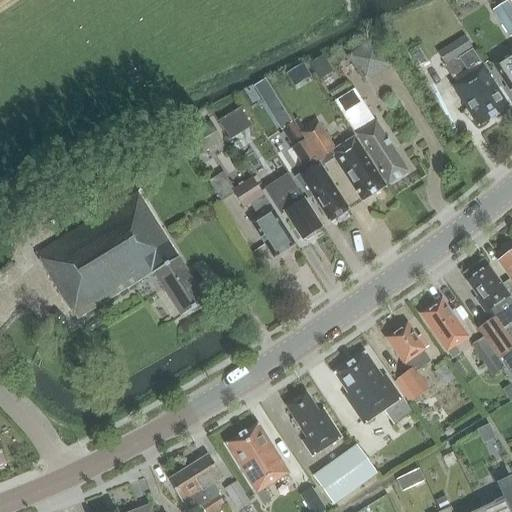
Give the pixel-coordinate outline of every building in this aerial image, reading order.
[(509,38),(511,35),(511,13),(506,3),(492,11),(509,38)] [(508,108),(498,92),(471,49),(463,36),(437,53),(444,65),(443,66),(454,84),(451,86),(477,128),(508,108)] [(498,92),(508,108),(511,105),(511,51),(492,65),(506,87),(498,92)] [(308,65),(319,81),(333,72),(322,56),(308,65)] [(387,185),(407,172),(375,121),(374,122),(353,89),(334,101),(387,185)] [(272,96),(261,103),(278,130),(289,123),(272,96)] [(229,115),(218,122),(229,140),(241,133),(252,126),(241,107),(229,115)] [(198,156),(221,144),(210,122),(187,134),(198,156)] [(335,150),(324,133),(317,122),(300,133),(321,166),(333,158),(361,202),(385,187),(353,138),(335,150)] [(329,223),(348,210),(292,123),(281,130),(292,148),(290,149),(301,166),(303,165),(307,171),(300,176),(299,175),(294,178),(308,200),(312,197),(329,223)] [(274,183),(264,189),(280,215),(283,213),(301,240),(303,239),(306,242),(313,237),(312,233),(321,228),(298,192),(297,193),(286,175),(274,183)] [(273,259),(294,245),(251,178),(232,191),(243,208),(250,203),(259,217),(250,223),(273,259)] [(187,273),(159,229),(136,192),(36,255),(77,320),(153,273),(180,317),(205,302),(194,285),(202,280),(194,268),(187,273)] [(502,284),(511,297),(511,245),(500,254),(502,258),(498,260),(511,278),(502,284)] [(488,268),(467,283),(477,298),(475,299),(489,320),(477,329),(498,360),(507,373),(511,379),(511,343),(503,331),(511,324),(511,302),(508,296),(488,268)] [(441,301),(420,315),(452,359),(460,353),(455,346),(467,337),(458,324),(461,322),(453,311),(450,313),(441,301)] [(387,338),(386,339),(403,364),(404,364),(409,371),(399,378),(400,378),(394,382),(409,404),(429,390),(416,372),(430,362),(422,351),(424,350),(428,347),(419,336),(416,338),(406,325),(395,332),(393,332),(387,336),(387,338)] [(502,368),(482,338),(470,346),(490,376),(502,368)] [(363,424),(382,411),(393,426),(410,413),(385,376),(381,378),(364,354),(334,375),(347,394),(344,396),(363,424)] [(511,383),(502,390),(509,402),(511,400),(511,383)] [(296,430),(299,428),(306,439),(302,442),(312,457),(340,438),(322,410),(318,413),(306,394),(286,407),(293,419),(290,421),(296,430)] [(263,492),(262,490),(288,474),(257,425),(225,445),(263,505),(270,500),(265,491),(263,492)] [(356,446),(312,477),(333,506),(377,475),(356,446)] [(206,456),(187,468),(208,500),(217,494),(219,493),(213,484),(221,479),(206,456)] [(187,468),(169,480),(183,503),(188,511),(189,511),(197,508),(199,506),(203,511),(214,511),(225,506),(217,494),(208,500),(187,468)] [(418,484),(424,482),(418,470),(412,473),(418,484)] [(511,511),(511,484),(509,479),(497,485),(504,498),(480,510),(481,511),(511,511)] [(249,504),(236,482),(223,489),(237,511),(249,504)] [(322,511),(326,510),(311,487),(298,495),(308,511),(322,511)] [(475,511),(452,511),(450,508),(445,496),(435,501),(439,511),(481,511),(480,510),(475,511)]
